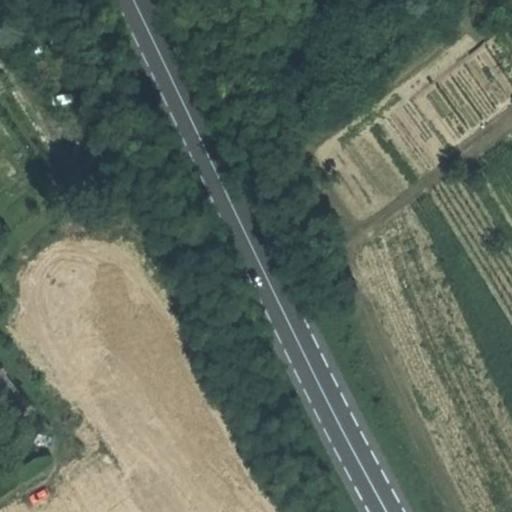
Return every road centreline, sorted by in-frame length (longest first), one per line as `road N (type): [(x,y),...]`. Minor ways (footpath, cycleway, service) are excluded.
road 1 (secondary): [(391,511),(336,416),(134,0)]
road 2 (track): [(456,511),(382,354),(347,245),(511,119)]
road 3 (residential): [(131,511),(0,322)]
